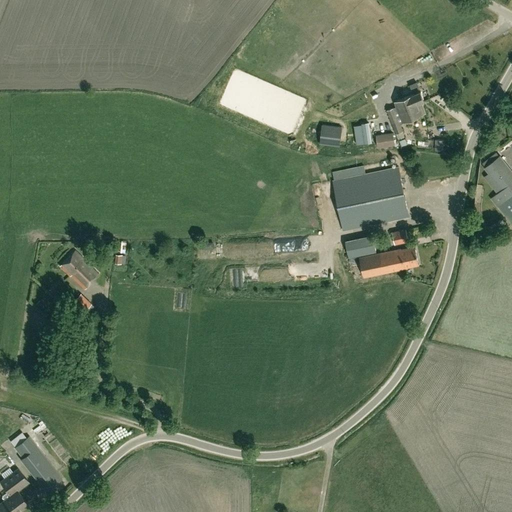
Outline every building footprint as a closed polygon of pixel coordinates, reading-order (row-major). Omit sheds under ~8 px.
[(418,100),(424,98),(421,92),(395,102),(396,107),(388,110),(391,118),(400,115),(400,114),(404,112),(403,108),(419,102),(418,100)] [(400,115),(391,118),(396,133),(403,130),(400,123),(425,113),(421,102),(425,101),(424,98),(418,100),(419,102),(403,108),(404,112),(400,114),(400,115)] [(340,147),(342,127),(322,124),(320,144),(340,147)] [(376,134),(378,147),(395,145),(393,132),(376,134)] [(435,140),(435,150),(443,150),(443,140),(435,140)] [(498,205),(511,193),(511,170),(499,155),(496,152),(482,163),(485,166),(489,172),(485,176),(497,192),(491,197),(498,205)] [(366,173),(364,165),(333,172),(335,180),(333,180),(344,230),(409,216),(399,166),(366,173)] [(511,193),(498,205),(511,222),(511,193)] [(395,243),(409,240),(407,229),(393,232),(395,243)] [(349,257),(376,252),(373,234),(345,240),(349,257)] [(278,252),(296,251),(295,238),(277,239),(278,252)] [(203,250),(214,249),(213,241),(202,242),(203,250)] [(419,264),(416,247),(401,250),(401,249),(360,257),(364,277),(405,268),(405,267),(419,265),(419,264)] [(84,288),(98,273),(74,250),(59,264),(84,288)] [(289,275),(304,274),(304,265),(288,266),(289,275)] [(84,311),(87,308),(92,303),(81,293),(73,301),(84,311)] [(44,423),(35,429),(39,434),(48,428),(44,423)] [(21,458),(47,491),(62,478),(28,436),(26,438),(15,447),(23,457),(21,458)] [(0,465),(5,475),(13,471),(8,461),(0,465)] [(16,503),(21,510),(28,505),(18,490),(29,482),(18,468),(0,482),(8,491),(11,495),(12,495),(17,502),(16,503)] [(0,510),(1,511),(18,511),(21,510),(16,503),(17,502),(12,495),(11,495),(8,491),(2,496),(2,497),(4,500),(0,503),(0,510)]
